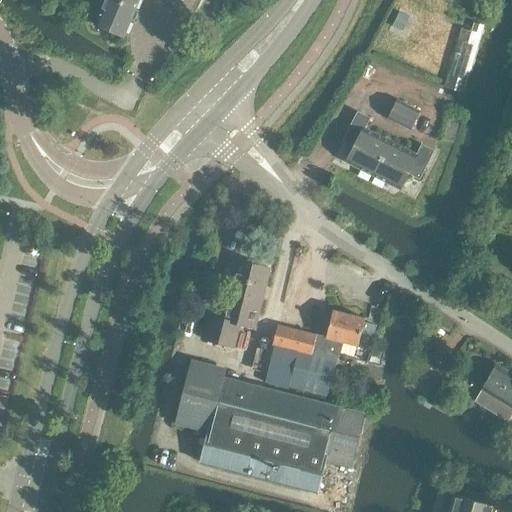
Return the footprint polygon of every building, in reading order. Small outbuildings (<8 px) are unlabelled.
[(105,0),(96,24),(124,36),(138,0),(105,0)] [(475,23),(473,31),(482,34),(485,26),(475,23)] [(462,28),(445,87),(465,93),(482,34),(473,31),(462,28)] [(399,123),(408,105),(397,100),(388,118),(399,123)] [(419,111),(408,105),(399,123),(410,129),(419,111)] [(373,175),(390,141),(364,128),(370,117),(357,111),(342,140),(354,146),(346,161),(373,175)] [(416,154),(390,141),(373,175),(400,189),(408,173),(420,179),(434,150),(421,143),(416,154)] [(204,339),(234,347),(240,324),(255,328),(270,268),(236,260),(229,287),(233,288),(225,319),(210,315),(204,339)] [(299,351),(293,375),(290,387),(328,396),(342,342),(370,349),(376,325),(364,322),(365,318),(333,310),(326,337),(317,335),(278,325),(273,344),(299,351)] [(448,369),(438,364),(421,353),(414,365),(421,369),(410,387),(426,397),(434,384),(437,386),(448,369)] [(175,423),(208,431),(200,462),(316,492),(324,461),(352,468),(366,414),(223,377),(224,373),(214,371),(215,367),(191,361),(175,423)] [(511,413),(511,374),(496,365),(475,401),(507,422),(511,413)] [(494,511),(496,506),(454,495),(449,511),(494,511)]
